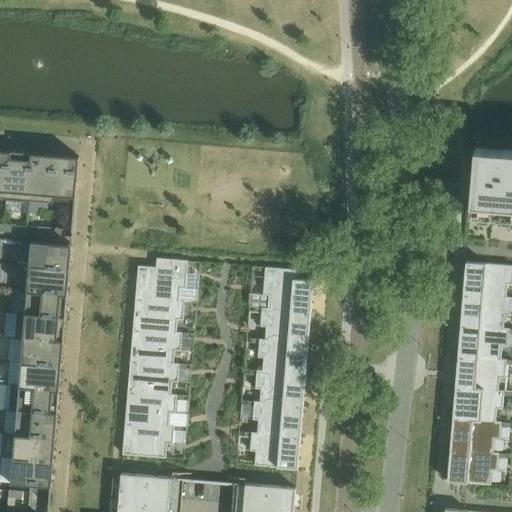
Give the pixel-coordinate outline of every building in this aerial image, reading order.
[(476,149),(471,205),(473,205),(474,203),(493,204),(491,220),(494,220),(494,217),(511,218),(511,152),(478,149),(476,149)] [(11,151),(0,150),(0,198),(7,199),(11,151)] [(33,153),(11,151),(7,199),(29,201),(33,153)] [(56,155),(33,153),(29,201),(52,203),(56,155)] [(80,157),(56,155),(52,203),(53,203),(54,195),(76,197),(80,157)] [(4,224),(3,232),(16,233),(16,225),(4,224)] [(38,227),(37,234),(49,236),(50,228),(38,227)] [(50,228),(49,236),(61,237),(62,229),(50,228)] [(72,245),(32,241),(30,265),(22,264),(22,266),(70,270),(72,245)] [(139,266),(136,298),(180,302),(181,288),(187,289),(189,261),(158,258),(157,267),(139,266)] [(511,265),(466,262),(464,294),(511,297),(511,265)] [(70,270),(22,266),(20,290),(68,294),(70,270)] [(266,267),(264,295),(270,296),(268,309),(312,313),(314,280),(297,279),(297,270),(266,267)] [(68,294),(20,290),(20,291),(28,292),(26,313),(18,312),(18,314),(66,318),(68,294)] [(511,297),(464,294),(461,325),(510,329),(511,305),(511,297)] [(136,298),(134,329),(177,333),(179,320),(184,320),(185,302),(180,302),(136,298)] [(263,309),(261,326),(267,327),(266,340),(309,344),(312,313),(268,309),(263,309)] [(66,318),(18,314),(16,338),(64,342),(66,318)] [(461,325),(458,356),(507,360),(510,329),(461,325)] [(134,329),(131,360),(175,364),(176,351),(181,351),(183,333),(177,333),(134,329)] [(64,342),(16,338),(16,339),(24,339),(22,362),(62,366),(64,342)] [(260,340),(259,358),(264,358),(263,371),(307,375),(309,344),(266,340),(260,340)] [(458,356),(456,387),(505,391),(507,360),(458,356)] [(131,360),(129,391),(172,395),(173,382),(179,382),(180,364),(175,364),(131,360)] [(62,366),(22,362),(20,385),(12,384),(12,385),(60,390),(62,366)] [(258,371),(256,389),(262,389),(261,402),(304,406),(307,375),(263,371),(258,371)] [(60,390),(12,385),(10,409),(58,413),(60,390)] [(456,387),(453,418),(502,422),(505,391),(456,387)] [(129,391),(126,422),(170,426),(171,413),(176,413),(178,395),(172,395),(129,391)] [(255,402),(254,420),(259,420),(258,433),(301,437),(304,406),(261,402),(255,402)] [(58,413),(10,409),(10,411),(18,412),(16,434),(56,437),(58,413)] [(453,418),(451,449),(500,453),(502,422),(453,418)] [(126,422),(123,454),(167,458),(168,444),(174,444),(175,426),(170,426),(126,422)] [(252,433),(251,451),(257,451),(255,465),(299,469),(301,437),(258,433),(252,433)] [(56,437),(16,434),(14,458),(54,461),(56,437)] [(451,449),(448,481),(491,485),(493,469),(498,469),(500,453),(451,449)] [(54,461),(14,458),(11,483),(52,486),(54,461)] [(122,473),(118,511),(294,511),(295,510),(297,488),(278,486),(246,484),(234,483),(231,511),(181,511),(184,479),(179,478),(122,473)] [(0,497),(9,498),(9,490),(0,489),(0,497)] [(9,492),(9,505),(7,505),(6,511),(28,511),(30,493),(9,492)]
